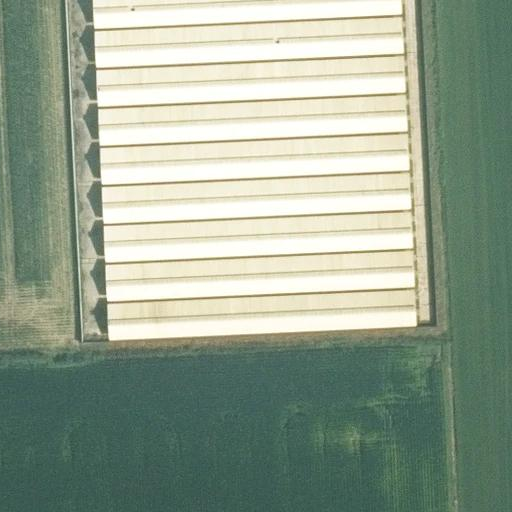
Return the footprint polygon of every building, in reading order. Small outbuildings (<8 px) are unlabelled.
[(94,0),(95,25),(402,11),(401,0),(94,0)] [(402,15),(95,29),(97,63),(403,49),(402,15)] [(98,102),(405,88),(404,54),(97,68),(98,102)] [(406,93),(99,107),(100,141),(407,127),(406,93)] [(102,181),(409,166),(407,132),(101,146),(102,181)] [(409,170),(102,185),(104,220),(411,206),(409,170)] [(106,258),(413,244),(411,210),(104,224),(106,258)] [(412,248),(106,262),(108,297),(414,283),(412,248)] [(109,337),(416,322),(415,287),(107,302),(109,337)]
